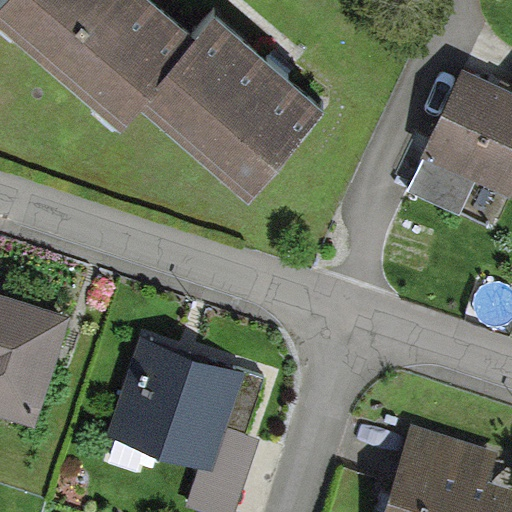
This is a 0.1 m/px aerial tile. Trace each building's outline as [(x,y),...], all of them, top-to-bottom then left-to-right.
[(0,0),(0,21),(123,132),(144,110),(205,42),(157,0),(0,0)] [(220,25),(205,42),(144,110),(248,203),(324,118),(220,25)] [(507,188),(511,189),(511,92),(460,70),(444,107),(409,189),(492,224),(507,188)] [(54,302),(0,285),(0,402),(20,409),(54,302)] [(236,358),(130,323),(96,423),(201,458),(189,496),(221,507),(247,430),(215,419),(236,358)] [(497,455),(410,427),(382,511),(511,511),(511,485),(489,478),(497,455)]
